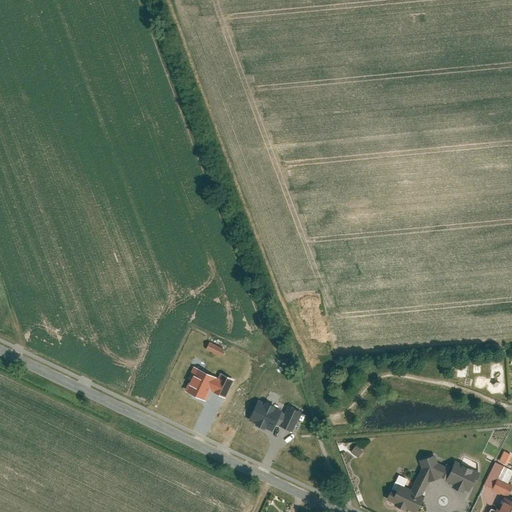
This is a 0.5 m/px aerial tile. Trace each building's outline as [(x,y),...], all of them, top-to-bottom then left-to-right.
[(218,355),(220,346),(205,341),(203,350),(218,355)] [(180,391),(203,402),(208,391),(215,377),(192,366),(180,391)] [(215,377),(208,391),(223,398),(232,379),(217,372),(215,377)] [(261,402),(254,399),(245,419),(251,422),(250,425),(261,430),(261,428),(271,432),(280,411),(271,407),(272,406),(262,401),(261,402)] [(285,405),(276,426),(290,432),(299,411),(285,405)] [(355,445),(350,452),(358,458),(363,451),(355,445)] [(500,451),(498,462),(507,464),(510,453),(500,451)] [(423,469),(412,491),(424,497),(431,483),(443,479),(448,482),(454,470),(439,463),(438,458),(421,463),(423,469)] [(458,462),(454,470),(448,482),(451,483),(449,486),(471,496),(482,474),(458,462)] [(486,490),(505,499),(509,501),(511,494),(511,487),(511,484),(511,472),(497,465),(486,490)] [(424,497),(412,491),(396,483),(387,502),(408,511),(419,511),(426,498),(424,497)] [(498,511),(511,511),(511,502),(509,501),(505,499),(498,511)]
